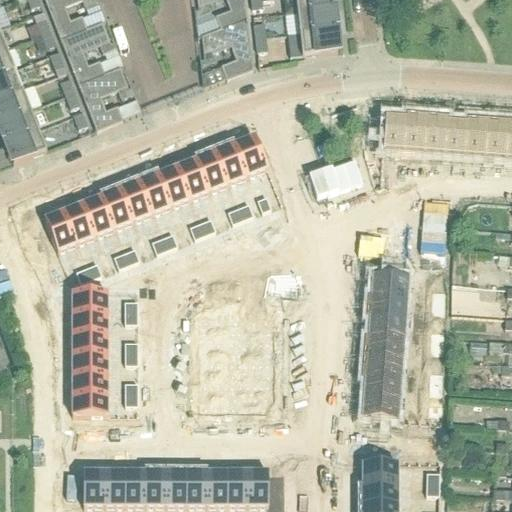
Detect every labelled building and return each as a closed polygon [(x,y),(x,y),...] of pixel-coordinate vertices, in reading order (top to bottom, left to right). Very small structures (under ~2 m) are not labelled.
[(40,12),(35,0),(31,0),(25,2),(30,15),(40,12)] [(46,0),(42,2),(60,47),(86,36),(81,23),(69,28),(64,14),(82,7),(85,15),(98,10),(95,4),(92,5),(89,0),(46,0)] [(215,23),(220,35),(220,36),(247,25),(243,0),(195,0),(198,16),(194,17),(195,24),(210,18),(207,10),(224,3),(230,17),(215,23)] [(332,14),(330,0),(294,0),(296,18),(332,14)] [(262,15),(260,1),(250,2),(251,16),(262,15)] [(296,18),(299,40),(334,36),(332,14),(296,18)] [(226,87),(252,76),(247,25),(220,36),(220,35),(197,44),(198,45),(201,43),(203,66),(200,67),(201,74),(216,68),(213,59),(230,53),(235,66),(220,72),(225,85),(203,94),(203,95),(226,86),(226,87)] [(36,30),(41,43),(50,39),(45,26),(36,30)] [(60,47),(78,92),(104,81),(99,68),(87,73),(82,59),(99,52),(102,61),(116,55),(113,49),(110,50),(102,30),(105,29),(105,28),(86,36),(60,47)] [(253,31),(255,45),(265,44),(263,30),(253,31)] [(301,62),(337,58),(334,36),(299,40),(301,62)] [(56,52),(50,39),(41,43),(46,56),(56,52)] [(255,45),(256,59),(267,57),(265,44),(255,45)] [(0,58),(0,82),(14,76),(6,56),(0,58)] [(64,72),(58,59),(49,63),(54,76),(64,72)] [(105,118),(100,104),(117,98),(120,106),(133,101),(131,94),(128,95),(120,75),(123,74),(123,73),(104,81),(78,92),(96,138),(122,127),(141,119),(140,118),(122,126),(117,113),(105,118)] [(0,82),(0,105),(22,96),(14,76),(0,82)] [(60,90),(65,103),(74,99),(69,86),(60,90)] [(0,105),(0,128),(30,117),(22,96),(0,105)] [(79,112),(74,99),(65,103),(70,116),(79,112)] [(0,128),(0,137),(5,150),(38,137),(30,117),(0,128)] [(87,132),(82,119),(73,123),(78,136),(87,132)] [(385,122),(382,158),(402,159),(405,124),(385,122)] [(405,124),(402,159),(423,161),(426,125),(405,124)] [(426,125),(423,161),(443,162),(446,127),(426,125)] [(446,127),(443,162),(464,164),(466,128),(446,127)] [(466,128),(464,164),(484,165),(487,130),(466,128)] [(487,130),(484,165),(505,167),(507,131),(487,130)] [(13,171),(46,158),(38,137),(5,150),(13,171)] [(253,143),(234,151),(247,184),(266,176),(253,143)] [(234,151),(215,158),(228,191),(247,184),(234,151)] [(215,158),(196,166),(209,199),(228,191),(215,158)] [(196,166),(177,173),(190,206),(209,199),(196,166)] [(177,173),(158,181),(171,214),(190,206),(177,173)] [(158,181),(139,188),(152,221),(171,214),(158,181)] [(390,182),(389,195),(400,196),(401,183),(390,182)] [(401,183),(400,196),(411,197),(412,184),(401,183)] [(431,185),(430,198),(441,199),(442,186),(431,185)] [(442,186),(441,199),(452,200),(453,187),(442,186)] [(139,188),(120,196),(133,229),(152,221),(139,188)] [(470,201),(481,202),(482,189),(471,188),(470,201)] [(482,189),(481,202),(493,203),(494,190),(482,189)] [(120,196),(100,203),(114,237),(133,229),(120,196)] [(100,203),(81,211),(95,244),(114,237),(100,203)] [(265,204),(256,207),(261,220),(270,216),(265,204)] [(81,211),(62,219),(75,252),(95,244),(81,211)] [(247,211),(237,215),(242,227),(252,223),(247,211)] [(237,215),(226,219),(231,231),(242,227),(237,215)] [(62,219),(43,226),(56,259),(75,252),(62,219)] [(210,226),(199,230),(204,242),(214,238),(210,226)] [(199,230),(189,234),(193,246),(204,242),(199,230)] [(172,241),(161,245),(166,257),(176,253),(172,241)] [(161,245),(151,249),(155,261),(166,257),(161,245)] [(134,256),(123,260),(128,272),(138,268),(134,256)] [(123,260),(113,264),(117,276),(128,272),(123,260)] [(96,271),(85,275),(90,287),(101,283),(96,271)] [(85,275),(75,279),(80,291),(90,287),(85,275)] [(372,282),(370,302),(406,305),(407,284),(372,282)] [(430,296),(430,307),(443,308),(444,296),(430,296)] [(71,299),(71,320),(107,320),(106,299),(71,299)] [(370,302),(369,323),(404,325),(406,305),(370,302)] [(430,307),(430,318),(443,319),(443,308),(430,307)] [(123,309),(123,320),(137,320),(136,309),(123,309)] [(201,324),(201,414),(212,414),(233,414),(233,404),(268,404),(268,324),(237,324),(237,318),(236,315),(234,313),(231,314),(229,315),(228,318),(228,324),(219,324),(201,324)] [(71,320),(71,340),(107,340),(107,320),(71,320)] [(123,320),(124,331),(137,331),(137,320),(123,320)] [(369,323),(367,343),(403,346),(404,325),(369,323)] [(429,337),(429,348),(442,348),(443,337),(429,337)] [(71,340),(71,361),(107,361),(107,340),(71,340)] [(367,343),(366,364),(401,366),(403,346),(367,343)] [(429,348),(429,359),(442,360),(442,348),(429,348)] [(503,359),(503,358),(511,358),(511,349),(504,349),(490,348),(490,358),(503,359)] [(124,350),(124,361),(137,361),(137,350),(124,350)] [(71,361),(71,382),(107,382),(107,361),(71,361)] [(124,361),(124,372),(137,372),(137,361),(124,361)] [(366,364),(364,384),(400,387),(401,366),(366,364)] [(511,372),(500,372),(499,381),(511,382),(511,372)] [(428,378),(428,389),(441,389),(441,378),(428,378)] [(71,382),(71,402),(107,402),(107,382),(71,382)] [(364,384),(363,405),(398,408),(400,387),(364,384)] [(428,389),(428,400),(441,400),(441,389),(428,389)] [(124,390),(124,402),(137,402),(137,390),(124,390)] [(71,402),(71,423),(107,423),(107,402),(71,402)] [(124,402),(124,413),(137,413),(137,402),(124,402)] [(363,405),(361,426),(396,428),(398,408),(363,405)] [(457,406),(445,405),(444,420),(456,421),(457,406)] [(427,410),(427,420),(440,420),(440,410),(427,410)] [(508,436),(508,426),(497,426),(496,435),(508,436)] [(497,449),(496,458),(507,459),(508,449),(497,449)] [(361,470),(361,491),(397,491),(397,470),(361,470)] [(496,472),(495,481),(505,482),(506,473),(496,472)] [(82,478),(82,511),(102,511),(103,478),(82,478)] [(103,478),(102,511),(123,511),(123,478),(103,478)] [(123,478),(123,511),(143,511),(144,478),(123,478)] [(144,478),(143,511),(164,511),(164,478),(144,478)] [(164,478),(164,511),(184,511),(185,478),(164,478)] [(185,478),(184,511),(205,511),(205,478),(185,478)] [(205,478),(205,511),(225,511),(226,478),(205,478)] [(226,478),(225,511),(246,511),(246,478),(226,478)] [(246,478),(246,511),(267,511),(267,478),(246,478)] [(425,480),(425,491),(438,492),(438,480),(425,480)] [(361,491),(361,511),(397,511),(397,491),(361,491)] [(425,491),(425,502),(438,503),(438,492),(425,491)] [(494,495),(493,504),(511,505),(511,496),(505,496),(494,495)]
